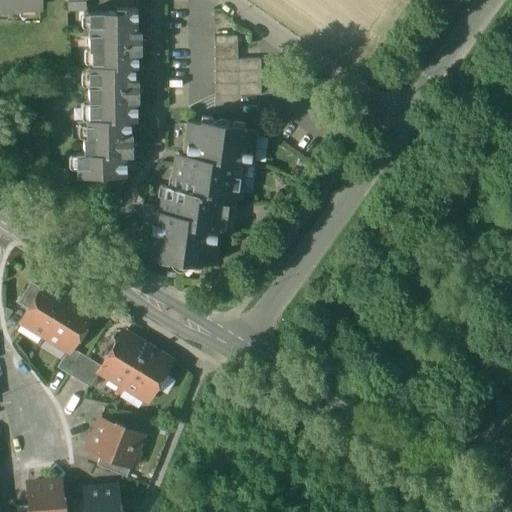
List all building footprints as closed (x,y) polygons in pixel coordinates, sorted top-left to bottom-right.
[(115,12),(87,12),(88,50),(90,50),(90,66),(133,66),(136,66),(136,53),(139,53),(139,30),(136,30),(136,7),(115,7),(115,12)] [(237,59),(236,35),(213,36),(214,95),(237,95),(237,59)] [(261,95),(260,59),(237,59),(237,95),(261,95)] [(90,66),(87,67),(88,120),(129,119),(136,119),(135,101),(137,101),(137,79),(134,79),(133,66),(90,66)] [(129,133),(129,119),(88,120),(85,120),(85,136),(82,136),(83,152),(75,152),(75,176),(125,175),(125,155),(131,155),(131,133),(129,133)] [(209,123),(186,120),(182,153),(178,153),(176,163),(172,162),(170,178),(174,179),(173,187),(165,186),(165,187),(231,196),(239,197),(242,176),(238,176),(240,163),(251,164),(256,129),(233,126),(233,124),(224,122),(225,122),(218,121),(218,122),(210,120),(209,123)] [(231,196),(165,187),(164,196),(160,196),(157,220),(149,219),(144,254),(167,257),(167,259),(176,261),(182,262),(182,261),(191,263),(191,260),(214,263),(219,230),(223,231),(224,216),(228,216),(231,196)] [(121,200),(113,194),(104,207),(112,213),(121,200)] [(40,287),(30,281),(17,302),(28,308),(40,287)] [(67,298),(43,283),(40,287),(28,308),(20,320),(44,335),(67,298)] [(91,312),(67,298),(44,335),(67,349),(68,350),(70,346),(91,312)] [(145,346),(121,331),(100,365),(98,369),(99,369),(100,374),(107,379),(112,377),(122,383),(145,346)] [(80,352),(70,346),(68,350),(67,349),(57,366),(68,373),(80,352)] [(169,360),(145,346),(122,383),(132,389),(133,394),(141,399),(145,397),(146,398),(169,360)] [(90,359),(80,352),(68,373),(78,379),(90,359)] [(100,365),(90,359),(78,379),(89,386),(99,369),(98,369),(100,365)] [(112,423),(99,418),(88,448),(101,453),(130,465),(135,452),(132,445),(136,433),(125,428),(123,423),(118,421),(112,423)] [(130,465),(101,453),(96,464),(126,476),(130,465)] [(59,481),(27,483),(29,505),(29,511),(61,511),(61,508),(64,504),(64,498),(60,494),(59,481)] [(115,487),(84,489),(84,499),(85,511),(118,511),(121,509),(121,504),(116,500),(115,487)] [(85,511),(84,499),(72,500),(73,511),(85,511)]
